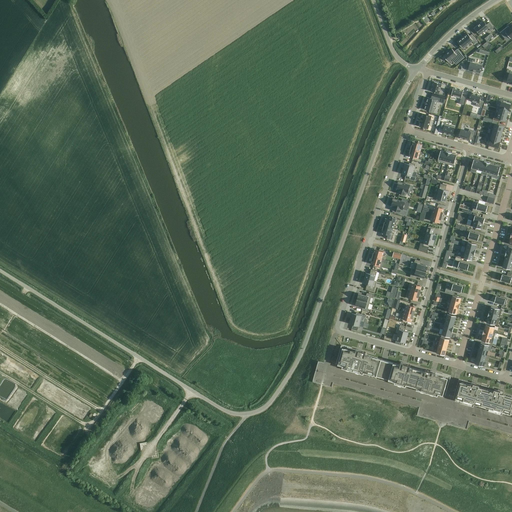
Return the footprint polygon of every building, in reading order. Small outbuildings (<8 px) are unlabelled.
[(483,21),(474,28),(480,35),(489,28),(491,30),(494,28),(489,22),(487,24),(483,21)] [(508,26),(500,32),(504,37),(507,34),(511,39),(511,37),(511,27),(510,28),(508,26)] [(468,34),(458,42),(463,49),(472,41),(474,44),(478,41),(472,34),(470,36),(468,34)] [(444,56),(443,58),(445,60),(446,59),(448,62),(454,57),(458,63),(465,57),(458,49),(454,52),(452,49),(444,56)] [(469,57),(468,61),(470,62),(468,70),(480,73),(482,65),(475,63),(476,59),(469,57)] [(434,82),(431,91),(439,93),(441,87),(445,88),(446,85),(442,84),(434,82)] [(454,87),(451,95),(461,98),(459,104),(463,105),(466,95),(462,94),(464,90),(454,87)] [(471,93),(469,100),(476,102),(475,106),(482,108),(483,101),(480,100),(482,95),(471,93)] [(426,105),(425,109),(434,112),(437,101),(444,103),(445,99),(439,98),(432,96),(431,99),(428,98),(427,102),(426,105)] [(500,102),(499,107),(500,108),(500,107),(508,110),(509,110),(511,105),(506,103),(506,102),(503,102),(502,102),(503,99),(500,98),(499,102),(500,102)] [(494,117),(493,120),(499,122),(500,119),(505,120),(507,115),(498,113),(498,112),(496,112),(495,117),(494,117)] [(421,117),(420,120),(433,123),(434,121),(431,120),(432,116),(423,114),(422,118),(421,117)] [(421,123),(419,126),(428,129),(429,125),(432,126),(433,123),(420,120),(420,122),(421,123)] [(493,120),(492,123),(495,124),(494,129),(502,132),(504,126),(498,125),(499,122),(493,120)] [(442,121),(440,128),(443,129),(442,133),(452,136),(455,126),(445,124),(446,122),(442,121)] [(491,128),(490,134),(501,137),(502,132),(494,129),(491,128)] [(461,130),(459,138),(469,140),(470,136),(473,137),(475,131),(469,129),(468,132),(461,130)] [(488,139),(491,140),(499,142),(501,137),(490,134),(488,139)] [(396,143),(387,140),(386,144),(385,144),(381,156),(386,158),(386,157),(391,159),(396,143)] [(491,140),(489,145),(491,146),(493,147),(494,146),(498,148),(500,142),(499,142),(491,140)] [(411,149),(420,152),(422,144),(413,142),(411,149)] [(420,152),(411,149),(409,156),(418,159),(420,152)] [(438,161),(443,163),(446,152),(441,150),(438,161)] [(451,153),(452,153),(446,151),(446,152),(443,163),(448,164),(451,153)] [(457,155),(452,153),(451,153),(448,164),(454,166),(457,155)] [(484,162),(485,162),(482,173),(487,175),(490,164),(490,163),(485,161),(484,162)] [(404,168),(413,171),(415,164),(409,162),(409,164),(405,163),(404,168)] [(487,175),(492,176),(495,165),(490,164),(487,175)] [(500,167),(495,165),(492,176),(493,174),(498,175),(500,167)] [(413,171),(404,168),(402,173),(406,174),(405,176),(405,178),(415,181),(417,172),(413,171)] [(399,182),(397,189),(399,190),(398,193),(405,195),(406,192),(408,192),(410,185),(399,182)] [(440,185),(438,193),(447,196),(449,191),(445,190),(446,187),(447,185),(441,183),(440,185)] [(447,196),(438,193),(436,198),(439,199),(439,201),(442,202),(442,200),(446,201),(447,196)] [(394,199),(391,206),(394,207),(393,210),(400,212),(401,209),(403,210),(405,202),(394,199)] [(486,212),(488,206),(475,202),(473,209),(486,212)] [(433,213),(442,216),(444,209),(435,206),(433,213)] [(442,216),(433,213),(431,220),(440,223),(442,216)] [(471,220),(472,220),(483,223),(483,224),(485,218),(476,216),(477,214),(473,213),(471,220)] [(386,219),(384,226),(393,229),(394,224),(396,225),(398,219),(390,216),(389,219),(386,219)] [(472,220),(470,226),(481,229),(483,223),(472,220)] [(393,229),(384,226),(382,233),(384,234),(383,237),(392,240),(394,233),(392,233),(393,229)] [(428,227),(425,237),(435,240),(436,235),(433,234),(434,229),(428,227)] [(480,234),(471,232),(471,229),(468,228),(467,231),(469,231),(467,237),(478,240),(480,234)] [(421,243),(419,249),(428,252),(428,249),(430,244),(433,245),(435,240),(425,237),(424,244),(421,243)] [(464,247),(465,247),(475,250),(475,249),(477,244),(466,241),(464,247)] [(474,255),(476,249),(475,249),(475,250),(465,247),(464,252),(465,253),(465,252),(474,255)] [(375,249),(373,257),(382,259),(384,252),(375,249)] [(373,257),(371,264),(380,267),(381,262),(383,263),(384,260),(382,259),(373,257)] [(458,261),(457,267),(468,270),(469,264),(461,262),(462,258),(456,257),(455,260),(458,261)] [(414,269),(416,270),(416,269),(426,272),(428,266),(420,264),(421,261),(415,259),(414,262),(416,263),(414,269)] [(366,273),(365,278),(374,280),(377,271),(371,269),(370,274),(366,273)] [(416,269),(416,270),(415,275),(411,274),(410,277),(416,279),(417,276),(424,278),(426,272),(416,269)] [(511,272),(508,271),(507,275),(502,274),(501,280),(511,283),(511,272)] [(377,281),(374,280),(365,278),(364,283),(367,284),(366,289),(374,291),(377,281)] [(451,283),(449,289),(446,288),(445,292),(454,294),(455,291),(461,292),(463,286),(451,283)] [(410,291),(420,293),(422,286),(412,284),(411,288),(408,287),(408,290),(410,291)] [(420,293),(410,291),(408,298),(418,301),(420,293)] [(357,300),(369,303),(371,297),(372,297),(373,294),(367,293),(366,296),(359,294),(357,300)] [(453,295),(451,301),(460,303),(461,303),(460,303),(461,298),(453,295)] [(496,296),(494,302),(505,305),(507,299),(496,296)] [(368,309),(369,303),(357,300),(356,305),(363,308),(362,311),(368,312),(369,309),(368,309)] [(407,305),(404,312),(414,314),(416,307),(407,305)] [(489,311),(489,312),(501,315),(502,309),(491,306),(490,311),(489,311)] [(352,313),(351,318),(360,321),(362,314),(356,312),(356,314),(352,313)] [(404,312),(402,319),(412,322),(414,314),(404,312)] [(499,320),(501,315),(489,312),(488,317),(499,320)] [(498,325),(499,320),(488,317),(487,322),(498,325)] [(360,321),(351,318),(350,323),(353,324),(352,329),(358,331),(360,321)] [(455,321),(444,318),(442,323),(446,324),(453,327),(454,327),(454,326),(453,326),(455,321)] [(446,324),(442,323),(442,324),(445,324),(443,329),(452,332),(454,327),(453,327),(446,324)] [(496,333),(495,333),(497,333),(497,331),(494,330),(495,327),(486,324),(485,330),(496,333)] [(398,332),(398,335),(403,336),(407,337),(408,335),(409,332),(405,331),(406,326),(400,325),(398,332)] [(482,335),(483,335),(494,338),(495,333),(496,333),(485,330),(484,329),(482,335)] [(398,335),(395,343),(401,345),(402,343),(402,341),(406,342),(407,337),(403,336),(398,335)] [(483,335),(482,340),(492,343),(494,338),(483,335)] [(436,347),(447,350),(448,345),(437,341),(436,347)] [(343,348),(338,365),(342,366),(342,368),(347,370),(347,367),(353,369),(352,371),(356,372),(356,373),(359,374),(359,373),(363,374),(364,373),(367,374),(373,376),(373,375),(377,377),(377,376),(389,380),(395,382),(395,383),(398,384),(398,385),(401,386),(401,385),(406,387),(406,385),(417,388),(417,390),(430,394),(430,395),(433,395),(438,396),(438,394),(443,395),(448,378),(450,378),(450,379),(451,377),(426,369),(426,370),(425,372),(410,367),(411,366),(411,365),(401,362),(401,363),(400,365),(394,363),(381,360),(382,359),(365,355),(366,353),(366,352),(341,345),(341,347),(343,348)] [(445,355),(447,350),(436,347),(435,346),(434,349),(437,350),(436,353),(445,355)] [(511,395),(502,393),(503,391),(495,389),(494,391),(479,387),(480,385),(459,379),(454,398),(459,381),(460,381),(456,399),(461,400),(460,402),(474,406),(474,405),(477,406),(477,405),(486,407),(485,408),(489,409),(489,410),(491,411),(502,414),(502,413),(506,414),(506,413),(511,414),(511,413),(511,395)] [(366,423),(370,406),(356,403),(353,416),(358,417),(357,421),(366,423)]
